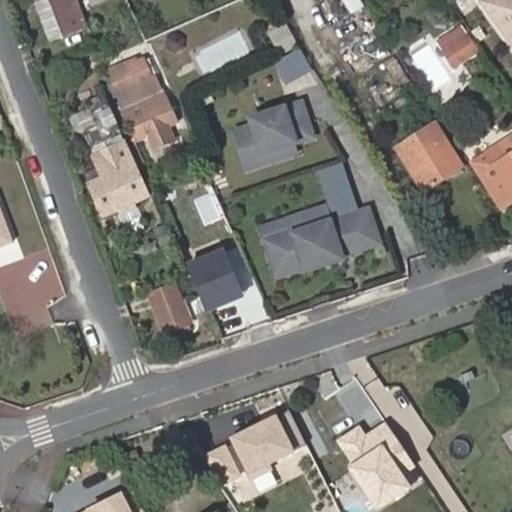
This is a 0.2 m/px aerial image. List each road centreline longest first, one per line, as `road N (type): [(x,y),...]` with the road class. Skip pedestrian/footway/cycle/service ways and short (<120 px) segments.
road 1 (residential): [(142,398),(0,23)]
road 2 (tertiary): [(511,272),(142,398)]
road 3 (tertiary): [(142,398),(0,448)]
